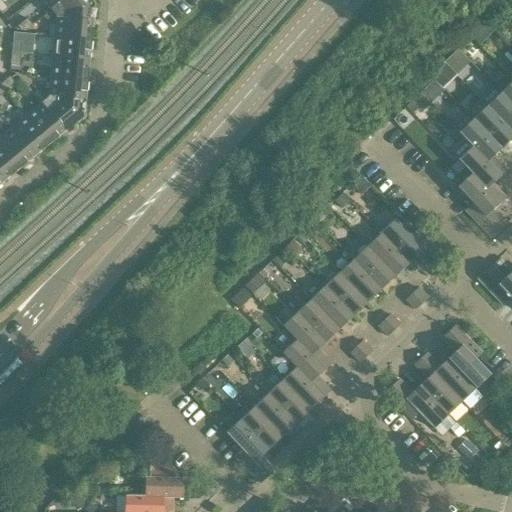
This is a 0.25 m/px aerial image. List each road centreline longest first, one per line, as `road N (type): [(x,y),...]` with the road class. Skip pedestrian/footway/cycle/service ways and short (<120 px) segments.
road 1 (tertiary): [(0,364),(332,0)]
road 2 (residential): [(0,216),(99,128),(116,18)]
road 3 (residential): [(361,476),(353,410),(463,308)]
road 4 (residential): [(478,270),(368,152)]
road 5 (residential): [(361,476),(511,507)]
road 6 (residential): [(244,501),(147,409)]
road 7 (unknown): [(333,397),(266,497)]
